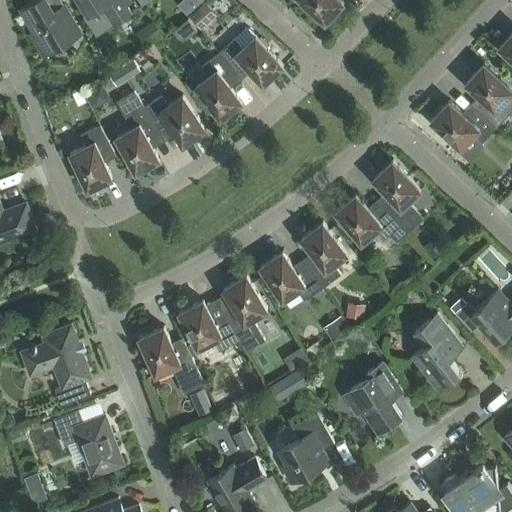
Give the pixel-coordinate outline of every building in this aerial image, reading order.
[(81,33),(64,3),(53,10),(47,0),(32,0),(19,8),(33,31),(30,33),(43,55),(81,33)] [(78,0),(88,14),(84,17),(96,35),(131,11),(126,3),(130,0),(78,0)] [(186,13),(201,0),(180,0),(177,3),(186,13)] [(302,0),(299,3),(311,15),(314,11),(325,21),(344,1),(342,0),(302,0)] [(153,21),(138,32),(148,45),(163,34),(153,21)] [(219,51),(238,74),(248,66),(263,83),(283,64),(250,28),(245,27),(219,51)] [(511,31),(498,46),(511,58),(511,31)] [(228,82),(238,74),(219,51),(202,65),(209,74),(195,85),(220,117),(242,100),(228,82)] [(98,66),(104,78),(128,65),(123,54),(98,66)] [(474,106),(496,126),(510,110),(502,102),(511,91),(511,87),(484,62),(465,82),(482,97),(474,106)] [(143,106),(144,106),(134,90),(116,100),(131,127),(116,136),(136,171),(159,158),(148,138),(159,131),(143,106)] [(143,106),(159,131),(170,124),(183,143),(205,128),(183,94),(168,104),(161,94),(144,106),(143,106)] [(496,126),(474,106),(466,115),(449,99),(430,119),(460,147),(472,134),(481,142),(496,126)] [(70,151),(87,188),(112,177),(102,156),(114,150),(100,124),(81,133),(86,144),(70,151)] [(400,225),(400,224),(416,209),(408,200),(421,188),(393,159),(373,177),(388,194),(380,202),(400,225)] [(407,232),(400,224),(400,225),(380,202),(371,210),(356,193),(335,210),(361,241),(375,230),(383,239),(390,233),(396,241),(407,232)] [(0,240),(35,227),(26,202),(2,211),(0,205),(0,240)] [(323,220),(301,237),(314,255),(305,262),(322,286),(340,273),(333,263),(347,253),(323,220)] [(471,255),(487,279),(499,271),(482,247),(471,255)] [(322,286),(305,262),(295,269),(282,250),(260,265),(282,299),(297,289),(304,299),(322,286)] [(234,307),(224,313),(239,339),(238,339),(246,353),(267,340),(253,317),(267,308),(246,273),(223,287),(234,307)] [(511,325),(511,298),(509,300),(498,288),(475,309),(461,294),(449,306),(471,330),(480,322),(496,339),(511,325)] [(239,339),(224,313),(213,319),(203,298),(179,311),(197,347),(213,339),(219,350),(238,339),(239,339)] [(411,354),(438,388),(449,379),(450,381),(456,381),(461,377),(461,372),(449,356),(463,345),(437,312),(414,330),(425,343),(411,354)] [(60,404),(90,393),(85,378),(90,376),(71,323),(43,334),(45,341),(22,350),(30,373),(54,364),(62,385),(54,388),(60,404)] [(139,336),(155,373),(171,366),(183,392),(204,383),(184,341),(173,346),(164,325),(139,336)] [(392,400),(403,392),(382,361),(367,371),(369,375),(343,393),(356,412),(363,408),(378,430),(401,414),(392,400)] [(79,438),(92,474),(123,462),(104,414),(83,421),(78,408),(54,418),(64,444),(79,438)] [(317,410),(292,424),(299,436),(279,448),(287,462),(282,465),(291,481),(296,478),(301,480),(308,476),(310,471),(329,460),(322,448),(334,442),(317,410)] [(243,434),(233,417),(218,426),(210,412),(192,422),(210,453),(243,434)] [(226,511),(233,511),(254,500),(248,489),(267,477),(255,456),(235,467),(233,463),(207,479),(226,511)] [(485,467),(483,464),(475,468),(466,469),(466,468),(465,468),(465,475),(459,479),(455,473),(440,483),(459,511),(469,511),(481,504),(497,503),(497,511),(511,500),(511,494),(503,481),(498,484),(496,466),(485,467)] [(122,477),(105,480),(107,493),(124,490),(122,477)] [(123,510),(119,508),(116,509),(113,500),(118,497),(118,496),(82,510),(83,511),(141,511),(138,504),(123,510)] [(433,511),(433,510),(430,511),(416,511),(410,502),(400,509),(398,506),(393,505),(385,510),(384,511),(433,511)]
